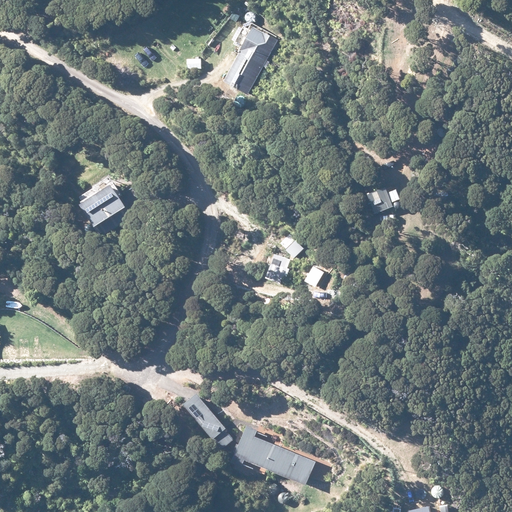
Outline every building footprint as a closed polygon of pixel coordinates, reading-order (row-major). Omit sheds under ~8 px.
[(253,25),(223,80),(247,93),(277,38),(253,25)] [(400,68),(406,46),(398,44),(391,66),(400,68)] [(189,69),(203,69),(202,58),(189,58),(189,69)] [(81,203),(95,225),(98,223),(104,233),(127,218),(121,208),(127,205),(113,183),(81,203)] [(367,195),(375,217),(394,210),(385,188),(367,195)] [(271,254),(263,280),(279,285),(287,259),(271,254)] [(184,402),(222,449),(233,440),(225,429),(228,427),(198,392),(184,402)] [(245,458),(309,485),(319,461),(256,435),(258,429),(248,425),(233,460),(242,464),(245,458)]
